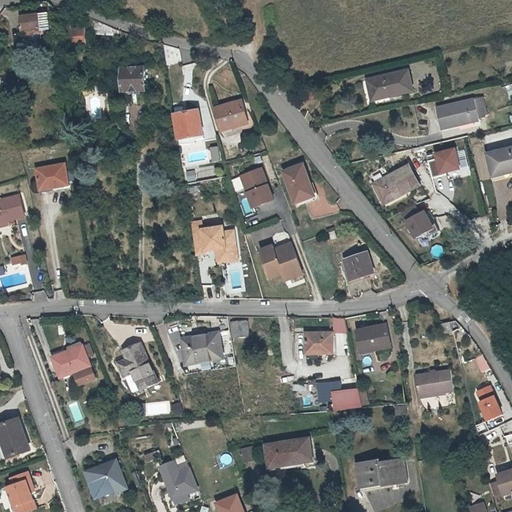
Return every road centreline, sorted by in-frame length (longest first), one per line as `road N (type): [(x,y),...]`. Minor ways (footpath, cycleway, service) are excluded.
road 1 (residential): [(63,0),(245,59),(431,285)]
road 2 (residential): [(7,313),(368,305),(431,285)]
road 3 (residential): [(7,313),(75,511)]
road 4 (residential): [(431,285),(511,389)]
road 5 (unknown): [(46,308),(55,210),(78,187)]
road 6 (unknown): [(245,59),(211,88),(232,162)]
